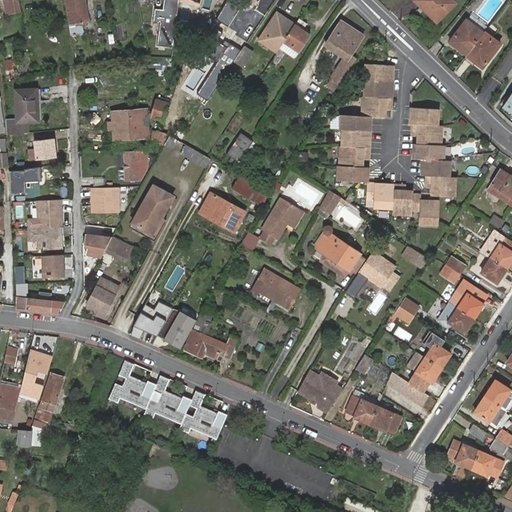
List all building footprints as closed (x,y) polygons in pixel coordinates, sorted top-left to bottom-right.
[(20,15),(17,0),(13,1),(14,6),(7,8),(6,3),(3,3),(5,17),(20,15)] [(69,25),(71,35),(83,33),(81,23),(86,22),(81,0),(65,0),(70,25),(69,25)] [(91,21),(86,0),(81,0),(86,22),(91,21)] [(179,0),(163,0),(162,9),(154,8),(152,22),(160,23),(157,45),(173,47),(179,3),(179,0)] [(456,3),(452,0),(415,0),(414,1),(422,8),(425,4),(441,19),(456,3)] [(425,4),(422,8),(437,23),(441,19),(425,4)] [(272,43),(279,48),(283,42),(292,28),(281,21),(283,18),(277,14),(258,41),(268,48),(272,43)] [(307,23),(299,17),(294,25),(292,28),(283,42),(298,52),(307,38),(301,33),(303,30),(307,23)] [(292,28),(294,25),(283,18),(281,21),(292,28)] [(450,43),(467,56),(483,35),(484,34),(467,21),(450,43)] [(341,22),(324,47),(343,60),(325,88),(333,93),(351,65),(347,62),(363,36),(341,22)] [(483,69),(501,45),(493,39),(491,41),(483,35),(467,56),(475,62),(475,63),(483,69)] [(197,93),(208,100),(234,62),(243,48),(232,41),(197,93)] [(268,48),(276,53),(279,48),(272,43),(268,48)] [(253,53),(244,47),(243,48),(234,62),(243,68),(253,53)] [(15,74),(13,62),(5,63),(7,75),(15,74)] [(393,65),(366,64),(365,80),(392,81),(393,65)] [(392,98),(392,81),(365,80),(364,96),(392,98)] [(16,90),(17,120),(18,134),(27,133),(31,133),(31,122),(45,122),(45,108),(41,109),(40,105),(40,89),(16,90)] [(511,93),(503,108),(506,109),(511,113),(511,93)] [(364,96),(363,96),(362,116),(370,116),(385,117),(385,110),(385,106),(391,106),(392,98),(364,96)] [(169,105),(158,101),(151,115),(162,120),(169,105)] [(438,109),(411,107),(410,124),(413,124),(437,125),(438,109)] [(115,141),(147,139),(147,128),(150,127),(148,110),(114,112),(114,123),(110,124),(110,130),(115,129),(115,141)] [(362,116),(341,114),(340,130),(343,130),(370,131),(370,116),(362,116)] [(17,120),(7,120),(8,135),(12,135),(18,134),(17,120)] [(441,145),(442,125),(437,125),(413,124),(412,132),(418,133),(418,136),(417,144),(441,145)] [(369,148),(370,131),(343,130),(342,146),(369,148)] [(152,150),(160,150),(165,135),(156,131),(155,133),(152,133),(152,150)] [(241,162),(255,140),(242,132),(228,154),(241,162)] [(182,157),(205,169),(210,160),(170,138),(165,147),(175,152),(182,157)] [(57,156),(55,140),(36,142),(37,150),(30,150),(30,158),(57,156)] [(443,160),(444,145),(441,145),(417,144),(414,144),(413,159),(423,159),(443,160)] [(369,156),(369,148),(342,146),(340,146),(339,166),(362,167),(363,159),(363,155),(369,156)] [(140,150),(137,150),(137,153),(126,153),(126,165),(122,165),(122,170),(126,170),(126,182),(141,181),(148,168),(145,166),(145,162),(145,158),(141,158),(140,150)] [(0,153),(0,167),(9,167),(8,154),(6,154),(0,153)] [(449,177),(450,160),(443,160),(423,159),(422,175),(427,176),(449,177)] [(367,182),(368,167),(362,167),(339,166),(338,165),(337,180),(340,181),(360,181),(367,182)] [(9,172),(10,197),(27,197),(25,172),(9,172)] [(255,204),(263,188),(240,175),(231,191),(255,204)] [(455,197),(456,177),(449,177),(427,176),(426,184),(432,184),(432,188),(431,195),(455,197)] [(497,197),(511,206),(511,177),(497,197)] [(353,190),(360,181),(340,181),(340,188),(353,190)] [(368,182),(367,182),(366,199),(374,199),(374,183),(368,183),(368,182)] [(374,199),(373,207),(393,208),(394,185),(375,184),(375,183),(374,183),(374,199)] [(130,228),(147,237),(154,223),(152,222),(153,220),(159,223),(161,217),(173,195),(154,185),(130,228)] [(402,185),(394,185),(393,208),(392,214),(412,215),(412,210),(413,194),(413,191),(406,191),(402,191),(402,185)] [(118,214),(118,188),(106,188),(97,188),(93,188),(94,215),(118,214)] [(261,208),(270,191),(263,188),(255,204),(261,208)] [(333,214),(343,198),(330,189),(320,207),(333,214)] [(421,195),(413,194),(412,210),(419,211),(419,224),(438,225),(439,201),(421,201),(421,195)] [(219,221),(217,224),(234,233),(245,214),(211,195),(202,211),(219,221)] [(289,227),(300,211),(280,199),(260,230),(263,231),(274,239),(277,240),(286,225),(289,227)] [(60,201),(36,202),(37,221),(30,221),(28,223),(28,230),(29,230),(61,228),(60,201)] [(200,215),(217,224),(219,221),(202,211),(200,215)] [(303,213),(300,211),(289,227),(293,229),(303,213)] [(494,214),(488,222),(499,229),(504,221),(494,214)] [(154,223),(147,237),(155,242),(167,220),(161,217),(159,223),(153,220),(152,222),(154,223)] [(322,240),(316,249),(325,255),(348,270),(359,254),(330,236),(331,236),(331,235),(332,235),(332,234),(333,234),(333,233),(333,232),(334,231),(333,230),(333,229),(332,228),(332,227),(331,227),(330,226),(329,226),(328,226),(327,226),(326,226),(325,227),(324,228),(323,229),(323,230),(323,231),(323,233),(324,233),(324,234),(325,235),(322,240)] [(29,230),(30,242),(39,241),(39,251),(64,250),(63,236),(65,236),(64,228),(61,228),(29,230)] [(274,239),(263,231),(259,238),(270,245),(274,239)] [(243,245),(253,251),(260,241),(249,234),(243,245)] [(87,255),(102,259),(108,247),(111,242),(88,235),(84,245),(84,248),(88,249),(87,255)] [(312,246),(316,249),(322,240),(318,237),(312,246)] [(129,245),(113,238),(111,242),(108,247),(130,259),(136,247),(130,244),(129,245)] [(511,243),(504,238),(490,260),(505,270),(511,259),(511,243)] [(407,262),(414,253),(408,249),(401,258),(407,262)] [(381,287),(395,268),(396,267),(373,252),(359,273),(380,288),(381,287)] [(421,272),(428,261),(414,253),(407,262),(421,272)] [(64,255),(43,256),(44,279),(65,278),(64,255)] [(348,270),(325,255),(321,262),(344,277),(348,270)] [(453,257),(447,266),(460,274),(465,265),(453,257)] [(505,270),(490,260),(481,273),(497,283),(505,270)] [(460,274),(447,266),(441,275),(454,283),(460,274)] [(402,273),(395,268),(381,287),(389,292),(402,273)] [(266,279),(258,294),(272,301),(277,304),(289,311),(300,291),(262,271),(259,275),(266,279)] [(256,296),(258,294),(266,279),(259,275),(250,293),(256,296)] [(102,279),(88,306),(106,315),(116,297),(113,295),(118,287),(102,279)] [(467,295),(458,309),(473,319),(483,304),(467,295)] [(17,309),(49,313),(51,302),(24,298),(17,297),(17,309)] [(406,299),(401,307),(414,316),(419,307),(406,299)] [(173,308),(160,302),(156,310),(147,304),(130,335),(140,340),(144,330),(157,336),(157,335),(173,308)] [(414,316),(401,307),(396,315),(409,323),(414,316)] [(179,312),(173,308),(157,335),(163,339),(165,336),(179,312)] [(219,354),(232,360),(241,341),(232,337),(228,347),(208,337),(202,334),(207,323),(210,324),(215,313),(206,309),(199,321),(185,351),(202,358),(205,353),(207,349),(219,354)] [(473,319),(458,309),(449,323),(464,332),(473,319)] [(182,346),(197,321),(179,311),(179,312),(165,336),(182,346)] [(202,334),(208,337),(213,327),(210,324),(207,323),(202,334)] [(55,349),(57,334),(35,332),(33,347),(55,349)] [(435,345),(425,359),(441,369),(450,354),(435,345)] [(17,349),(7,346),(3,362),(14,364),(17,349)] [(430,350),(425,347),(420,355),(425,358),(430,350)] [(53,355),(31,349),(20,393),(40,398),(44,385),(35,382),(39,370),(48,374),(53,355)] [(217,359),(219,354),(207,349),(205,353),(217,359)] [(365,355),(356,369),(364,375),(373,360),(365,355)] [(441,369),(425,359),(412,379),(426,388),(430,382),(432,383),(441,369)] [(129,376),(134,364),(125,360),(118,376),(125,379),(122,386),(115,384),(108,399),(117,403),(119,398),(145,409),(150,398),(153,391),(156,385),(153,384),(152,386),(146,383),(129,376)] [(320,408),(327,411),(340,391),(336,388),(337,387),(336,383),(325,376),(321,377),(320,379),(310,373),(299,391),(322,405),(320,408)] [(387,384),(394,389),(401,378),(392,373),(387,384)] [(51,374),(40,408),(53,412),(64,378),(51,374)] [(169,379),(160,375),(156,385),(153,391),(160,394),(157,401),(150,398),(145,409),(143,415),(152,418),(154,413),(180,424),(185,413),(188,406),(191,399),(188,399),(187,401),(164,391),(169,379)] [(408,383),(401,378),(394,389),(401,393),(408,383)] [(485,397),(507,411),(511,402),(511,399),(506,396),(510,390),(496,381),(485,397)] [(20,387),(0,383),(0,419),(11,421),(20,387)] [(408,398),(414,388),(409,384),(408,383),(401,393),(408,398)] [(408,398),(414,402),(421,392),(414,388),(408,398)] [(204,394),(195,390),(191,399),(188,406),(195,409),(192,416),(185,413),(180,424),(178,429),(187,433),(189,428),(215,439),(226,415),(223,413),(222,416),(216,413),(199,406),(204,394)] [(414,402),(421,407),(428,397),(422,393),(421,392),(414,402)] [(362,400),(377,407),(380,401),(365,394),(362,400)] [(354,418),(370,424),(377,407),(362,400),(353,397),(346,412),(355,416),(354,418)] [(497,427),(507,411),(485,397),(475,413),(489,422),(497,427)] [(377,407),(370,424),(384,431),(385,429),(394,433),(401,417),(377,407)] [(38,408),(35,420),(49,424),(53,412),(40,408),(38,408)] [(487,433),(474,424),(469,432),(483,442),(487,433)] [(30,444),(31,430),(19,429),(18,443),(30,444)] [(495,438),(508,447),(511,440),(511,437),(500,429),(495,438)] [(503,455),(508,447),(495,438),(489,447),(503,455)] [(457,463),(471,469),(479,452),(454,441),(447,456),(457,461),(457,463)] [(479,452),(471,469),(486,475),(487,474),(497,478),(503,462),(479,452)] [(18,494),(13,492),(8,503),(13,505),(18,494)] [(388,511),(349,494),(342,508),(350,511),(388,511)]
